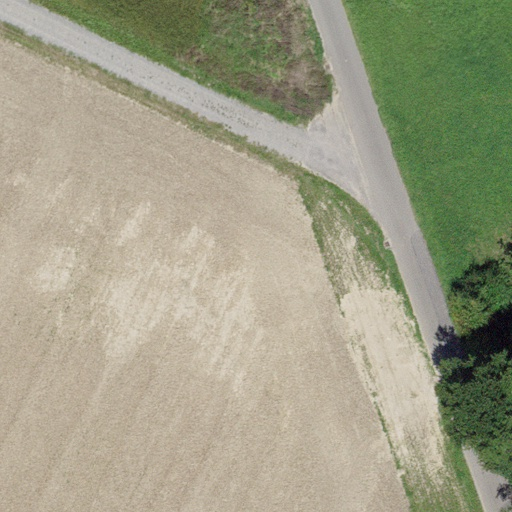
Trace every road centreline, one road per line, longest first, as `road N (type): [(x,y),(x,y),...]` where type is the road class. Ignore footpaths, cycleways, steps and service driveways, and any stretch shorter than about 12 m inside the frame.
road 1 (unclassified): [(321,0),(495,511)]
road 2 (track): [(379,186),(0,4)]
